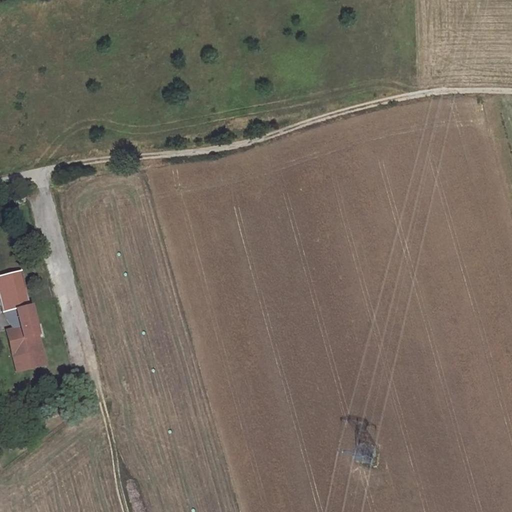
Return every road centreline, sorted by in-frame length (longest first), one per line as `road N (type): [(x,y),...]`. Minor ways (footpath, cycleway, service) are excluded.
road 1 (track): [(511,94),(427,97),(234,148),(45,169)]
road 2 (unclassified): [(96,399),(32,173)]
